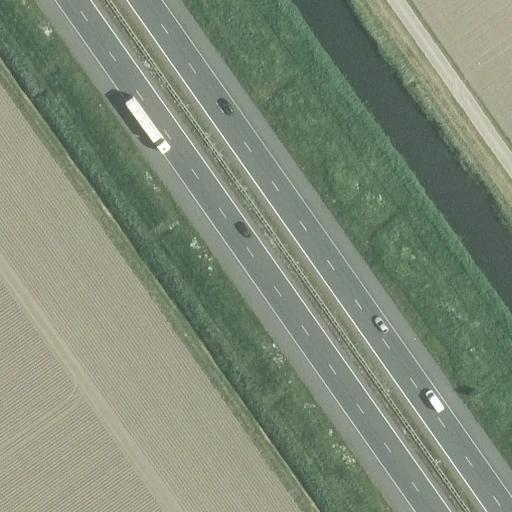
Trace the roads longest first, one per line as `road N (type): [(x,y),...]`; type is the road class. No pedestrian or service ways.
road 1 (motorway): [(70,0),(431,511)]
road 2 (motorway): [(511,507),(154,0)]
